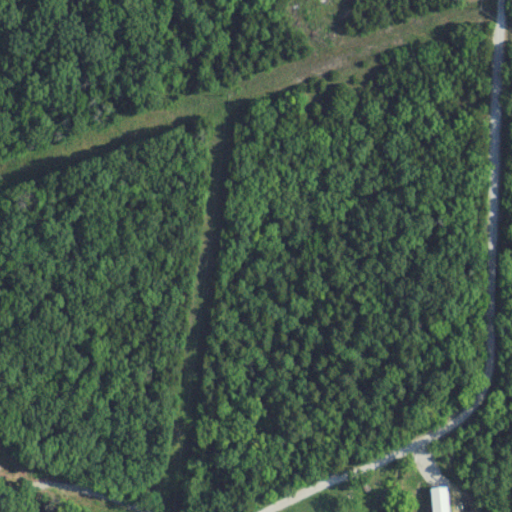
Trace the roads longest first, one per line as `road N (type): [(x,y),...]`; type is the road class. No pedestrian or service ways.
road 1 (residential): [(497,0),(493,370),(476,406),(451,429),(266,511)]
road 2 (residential): [(0,502),(46,486),(128,501),(146,511)]
